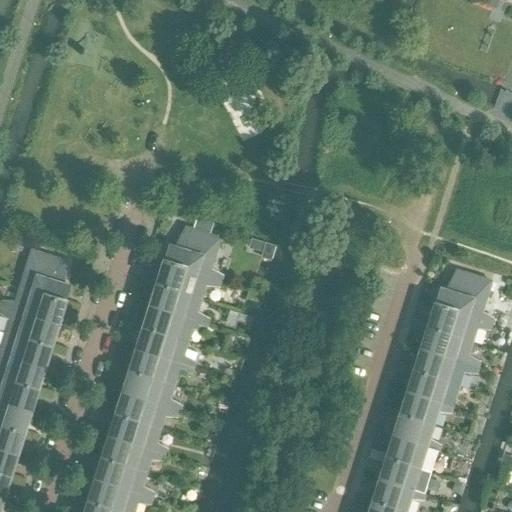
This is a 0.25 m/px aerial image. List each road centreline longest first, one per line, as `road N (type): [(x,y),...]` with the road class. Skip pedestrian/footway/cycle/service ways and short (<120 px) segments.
road 1 (residential): [(34,511),(138,179)]
road 2 (unclassified): [(223,0),(511,132)]
road 3 (residential): [(333,511),(420,233)]
